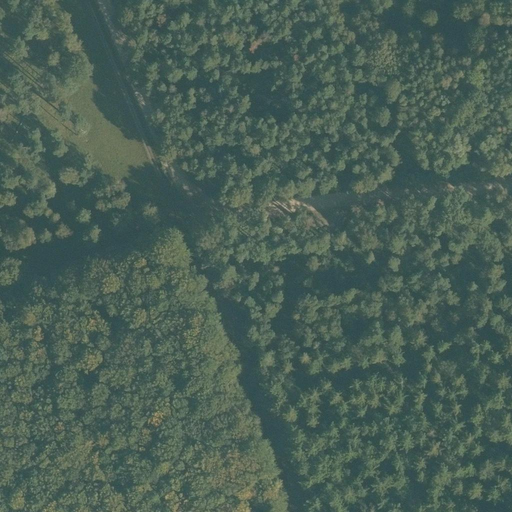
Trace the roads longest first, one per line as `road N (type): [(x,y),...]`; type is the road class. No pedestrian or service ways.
road 1 (track): [(88,0),(301,511)]
road 2 (track): [(104,0),(186,204),(511,181)]
road 3 (track): [(179,223),(0,300)]
